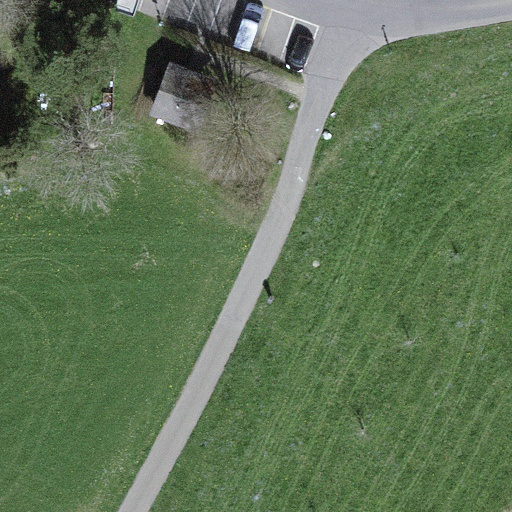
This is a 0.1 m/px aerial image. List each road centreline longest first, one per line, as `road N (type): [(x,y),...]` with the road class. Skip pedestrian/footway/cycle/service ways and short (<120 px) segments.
road 1 (unclassified): [(377,10),(338,60),(285,201),(135,511)]
road 2 (residential): [(502,0),(377,10)]
